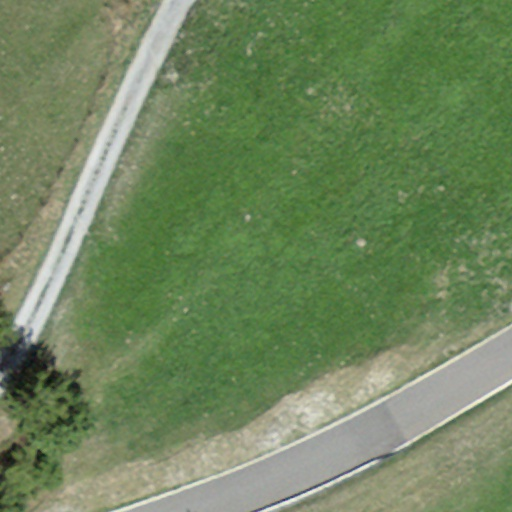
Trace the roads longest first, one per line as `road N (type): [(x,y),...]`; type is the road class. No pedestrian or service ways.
road 1 (track): [(0,375),(180,0)]
road 2 (unclassified): [(198,511),(302,471),(511,354)]
